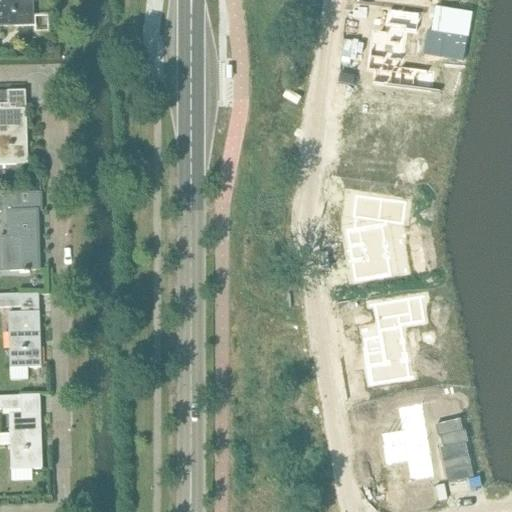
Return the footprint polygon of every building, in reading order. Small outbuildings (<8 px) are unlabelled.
[(0,0),(0,27),(34,26),(33,0),(0,0)] [(446,9),(438,69),(462,72),(470,12),(446,9)] [(373,31),(368,71),(374,72),(373,83),(430,91),(432,72),(396,67),(396,61),(401,62),(406,31),(417,33),(419,15),(388,11),(386,33),(373,31)] [(0,104),(8,104),(8,92),(0,91),(0,104)] [(355,132),(352,157),(359,158),(356,176),(390,181),(398,122),(418,124),(421,101),(388,96),(385,120),(364,117),(362,133),(355,132)] [(0,110),(0,165),(28,164),(26,109),(0,110)] [(20,193),(0,193),(0,212),(1,212),(1,206),(20,206),(20,193)] [(354,229),(346,230),(350,249),(348,249),(348,251),(350,251),(352,260),(350,260),(350,262),(352,261),(355,280),(391,274),(382,225),(386,224),(386,222),(398,223),(403,224),(406,202),(356,195),(353,217),(356,217),(354,229)] [(30,270),(31,270),(40,270),(38,211),(7,212),(9,271),(24,271),(24,273),(30,272),(30,270)] [(365,348),(364,348),(367,367),(368,366),(371,385),(413,378),(412,376),(409,377),(400,325),(424,321),(420,297),(424,297),(423,295),(374,303),(378,327),(379,336),(364,338),(365,343),(364,343),(365,348)] [(0,309),(21,308),(21,296),(0,296),(0,309)] [(39,312),(19,313),(8,313),(10,369),(41,368),(39,312)] [(22,396),(0,396),(0,409),(22,409),(22,396)] [(401,430),(380,433),(385,466),(407,462),(410,482),(435,478),(422,403),(398,407),(401,430)] [(10,415),(11,450),(11,470),(42,469),(41,414),(10,415)]
